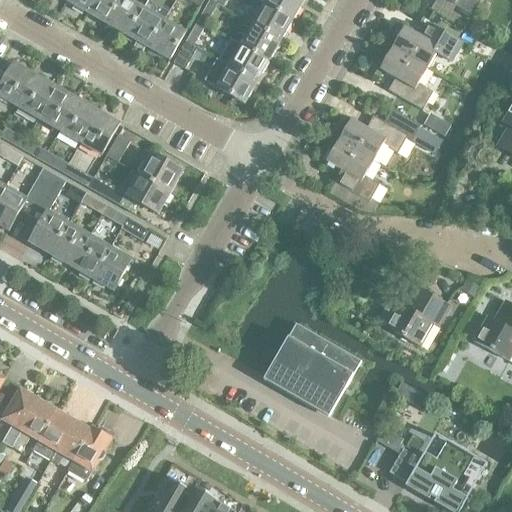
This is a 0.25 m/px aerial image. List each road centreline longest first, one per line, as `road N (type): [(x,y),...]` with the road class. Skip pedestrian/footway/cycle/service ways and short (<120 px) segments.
road 1 (residential): [(260,160),(0,7)]
road 2 (residential): [(130,387),(260,160)]
road 3 (tertiary): [(348,511),(130,387)]
road 4 (residential): [(489,250),(369,227),(260,160)]
road 5 (residential): [(260,160),(355,0)]
road 6 (tertiary): [(130,387),(0,311)]
